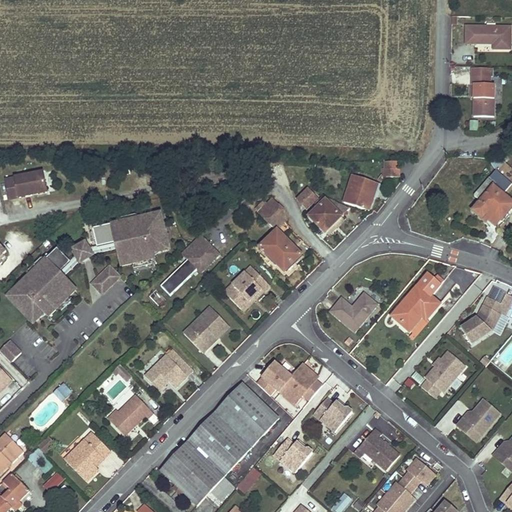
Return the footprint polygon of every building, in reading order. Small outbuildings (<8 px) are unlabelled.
[(511,26),(469,26),(468,44),(496,44),(496,49),(511,48),(511,26)] [(493,76),(474,76),(474,85),(478,85),(477,97),(477,117),(498,117),(498,85),(493,85),(493,76)] [(43,170),(5,179),(10,198),(47,190),(43,170)] [(506,192),(511,185),(511,184),(498,170),(491,178),(506,192)] [(399,182),(388,172),(382,179),(394,189),(399,182)] [(378,184),(354,176),(344,203),(369,211),(378,184)] [(497,185),(489,178),(476,195),(482,200),(472,211),(482,220),(485,217),(497,228),(511,210),(511,203),(494,188),(497,185)] [(297,200),(308,211),(320,199),(309,188),(297,200)] [(268,204),(264,199),(256,207),(260,211),(268,204)] [(285,212),(273,199),(268,204),(260,211),(276,228),(287,217),(285,212)] [(350,208),(327,200),(310,217),(325,233),(341,217),(350,208)] [(166,244),(160,215),(138,220),(120,223),(98,228),(93,229),(96,242),(97,248),(116,243),(117,249),(121,266),(131,264),(150,260),(153,259),(151,247),(166,244)] [(344,219),(341,217),(325,233),(328,235),(344,219)] [(93,229),(98,228),(97,224),(88,226),(92,243),(96,242),(93,229)] [(302,256),(277,231),(261,248),(289,276),(298,267),(294,263),(302,256)] [(199,237),(181,255),(187,261),(160,288),(169,297),(197,270),(200,273),(215,259),(207,251),(210,249),(199,237)] [(70,262),(58,273),(63,277),(80,261),(91,255),(117,249),(116,243),(97,248),(87,250),(85,245),(74,250),(77,256),(70,262)] [(168,251),(166,244),(151,247),(152,254),(168,251)] [(7,297),(27,318),(39,307),(44,312),(47,316),(54,310),(68,296),(75,290),(63,277),(58,273),(70,262),(57,248),(44,260),(29,275),(7,297)] [(210,249),(207,251),(215,259),(217,256),(210,249)] [(26,272),(29,275),(44,260),(42,258),(26,272)] [(109,267),(91,284),(101,294),(119,277),(109,267)] [(271,287),(252,267),(233,286),(236,288),(228,297),(244,313),(253,305),(250,302),(262,290),(265,293),(271,287)] [(236,288),(233,286),(225,294),(228,297),(236,288)] [(439,304),(419,287),(392,317),(409,332),(422,316),(426,320),(439,304)] [(262,290),(250,302),(253,305),(265,293),(262,290)] [(509,309),(511,302),(511,297),(506,294),(501,305),(487,297),(483,306),(486,308),(479,320),(474,323),(473,320),(461,329),(472,345),(492,331),(501,314),(505,306),(509,309)] [(378,306),(364,295),(353,308),(342,299),(331,313),(355,333),(378,306)] [(71,299),(68,296),(54,310),(57,312),(71,299)] [(476,318),(479,320),(486,308),(483,306),(476,318)] [(509,309),(505,306),(501,314),(505,317),(509,309)] [(44,312),(39,307),(27,318),(32,323),(44,312)] [(230,328),(210,308),(194,324),(199,329),(189,339),(204,355),(211,348),(208,345),(218,336),(220,338),(230,328)] [(199,329),(194,324),(184,334),(189,339),(199,329)] [(211,348),(220,338),(218,336),(208,345),(211,348)] [(8,340),(0,347),(0,352),(9,362),(20,352),(8,340)] [(173,350),(145,377),(158,390),(165,383),(163,381),(165,378),(168,380),(174,388),(186,375),(176,365),(182,359),(173,350)] [(443,393),(465,366),(448,352),(442,359),(435,367),(425,379),(427,380),(421,388),(435,399),(441,392),(443,393)] [(435,367),(442,359),(439,357),(432,365),(435,367)] [(182,359),(176,365),(186,375),(192,369),(182,359)] [(268,393),(272,388),(296,407),(303,399),(309,403),(325,383),(303,365),(293,376),(275,361),(257,384),(268,393)] [(131,376),(120,366),(116,370),(119,374),(126,381),(131,376)] [(0,367),(0,384),(2,382),(5,385),(11,379),(0,367)] [(55,393),(64,402),(73,393),(64,384),(55,393)] [(280,419),(243,384),(187,444),(224,478),(280,419)] [(155,414),(137,396),(120,414),(111,423),(126,438),(146,418),(149,420),(155,414)] [(457,427),(476,445),(503,416),(483,398),(457,427)] [(327,400),(317,412),(323,418),(321,421),(335,434),(352,414),(348,410),(345,411),(336,403),(334,406),(327,400)] [(345,411),(348,410),(338,401),(336,403),(345,411)] [(107,420),(111,423),(120,414),(117,411),(107,420)] [(384,433),(377,427),(359,449),(386,473),(399,457),(378,439),(384,433)] [(113,453),(94,435),(67,461),(88,483),(101,470),(99,467),(96,465),(104,457),(106,460),(113,453)] [(23,453),(6,436),(0,441),(0,475),(0,476),(23,453)] [(50,436),(48,438),(55,446),(57,444),(50,436)] [(48,438),(39,447),(46,454),(55,446),(48,438)] [(511,440),(510,443),(503,452),(500,449),(494,456),(507,467),(511,460),(511,440)] [(313,454),(308,451),(305,451),(297,444),(294,447),(287,441),(277,453),(284,459),(281,462),(296,474),(313,454)] [(308,451),(298,442),(297,444),(305,451),(308,451)] [(505,443),(500,449),(503,452),(510,443),(505,443)] [(224,478),(187,444),(161,471),(177,486),(181,491),(198,506),(210,493),(224,478)] [(48,458),(40,450),(30,458),(39,467),(48,458)] [(96,465),(99,467),(106,460),(104,457),(96,465)] [(436,476),(417,460),(407,471),(409,473),(399,485),(397,484),(378,507),(380,508),(376,511),(405,511),(414,502),(411,498),(410,495),(421,483),(424,482),(428,485),(436,476)] [(245,494),(262,476),(254,468),(236,487),(245,494)] [(44,486),(51,494),(65,480),(57,473),(44,486)] [(3,499),(0,496),(0,511),(9,511),(13,509),(19,503),(29,492),(13,475),(4,483),(12,491),(3,499)] [(221,503),(235,488),(224,478),(210,493),(221,503)] [(511,507),(511,486),(503,497),(509,502),(508,504),(511,507)] [(509,502),(503,497),(500,501),(506,506),(508,504),(509,502)] [(22,505),(19,503),(13,509),(16,511),(22,505)]
